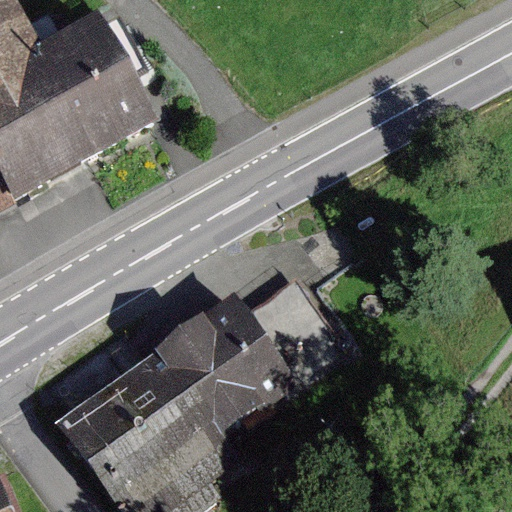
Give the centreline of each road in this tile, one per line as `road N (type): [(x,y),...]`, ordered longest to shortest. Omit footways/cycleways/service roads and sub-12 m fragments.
road 1 (primary): [(511,64),(0,355)]
road 2 (unknown): [(120,0),(161,28),(294,183)]
road 3 (track): [(511,350),(395,511)]
road 4 (residential): [(0,399),(79,511)]
